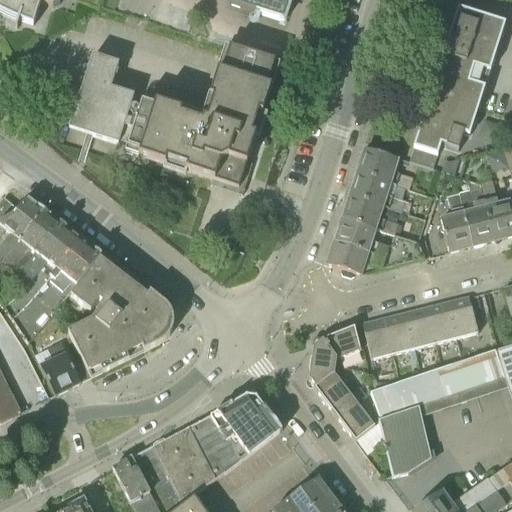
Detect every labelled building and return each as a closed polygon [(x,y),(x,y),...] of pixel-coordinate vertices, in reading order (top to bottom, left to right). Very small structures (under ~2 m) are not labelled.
[(0,0),(0,14),(3,16),(18,23),(33,29),(40,6),(54,10),(57,9),(59,7),(60,4),(59,1),(57,0),(0,0)] [(101,0),(78,0),(78,4),(98,11),(101,0)] [(233,0),(231,8),(282,24),(289,0),(233,0)] [(505,26),(462,13),(454,41),(448,39),(409,164),(432,172),(440,148),(458,154),(463,137),(469,139),(505,26)] [(267,89),(275,65),(230,50),(222,75),(218,74),(209,100),(213,101),(207,122),(202,121),(201,125),(180,118),(181,115),(155,106),(154,110),(133,103),(134,101),(110,93),(118,69),(92,60),(68,136),(117,152),(119,148),(127,150),(140,154),(138,158),(165,167),(166,162),(187,169),(186,173),(234,189),(242,192),(250,166),(246,164),(255,138),(250,136),(257,116),(262,117),(270,90),(267,89)] [(360,165),(357,175),(390,186),(408,192),(412,180),(394,174),(398,163),(364,152),(363,154),(361,157),(359,162),(360,165)] [(441,175),(454,178),(458,162),(450,165),(444,163),(441,175)] [(390,186),(357,175),(356,177),(354,179),(352,185),(353,188),(349,198),(383,209),(401,215),(405,203),(387,198),(390,186)] [(469,193),(480,190),(479,187),(467,183),(469,193)] [(479,187),(480,190),(494,244),(511,239),(511,215),(509,203),(497,206),(491,184),(479,187)] [(458,196),(472,249),(476,251),(481,249),(484,246),(494,244),(480,190),(469,193),(458,196)] [(472,249),(458,196),(446,199),(451,218),(440,221),(448,256),(472,249)] [(383,209),(349,198),(349,200),(346,202),(345,207),(345,211),(342,220),(375,232),(393,238),(397,226),(379,221),(383,209)] [(0,203),(0,221),(11,207),(3,200),(0,203)] [(25,203),(10,220),(0,225),(0,230),(8,236),(0,246),(0,264),(2,266),(44,215),(26,201),(25,203)] [(19,274),(59,226),(44,215),(2,266),(16,278),(19,274)] [(387,262),(390,250),(371,244),(375,232),(342,220),(341,224),(339,225),(337,231),(338,234),(334,244),(387,262)] [(50,279),(79,242),(59,226),(19,274),(32,285),(47,266),(51,269),(46,275),(50,279)] [(419,246),(393,238),(392,243),(402,246),(408,266),(422,262),(419,246)] [(79,242),(50,279),(54,282),(59,275),(63,279),(38,308),(53,319),(70,298),(101,259),(79,242)] [(387,262),(334,244),(331,255),(328,258),(327,262),(327,266),(326,269),(340,273),(339,275),(341,278),(349,281),(353,279),(354,277),(360,278),(364,267),(382,273),(408,266),(402,246),(392,243),(390,250),(387,262)] [(103,257),(101,259),(70,298),(90,314),(99,303),(102,305),(95,314),(96,315),(90,323),(67,334),(81,360),(91,380),(94,379),(160,346),(166,342),(170,337),(173,331),(173,327),(173,322),(172,316),(169,310),(164,305),(103,257)] [(511,289),(503,291),(511,327),(511,289)] [(447,306),(456,342),(477,337),(468,300),(447,306)] [(456,342),(447,306),(426,311),(435,347),(456,342)] [(435,347),(426,311),(404,316),(414,353),(435,347)] [(414,353),(404,316),(383,322),(392,358),(414,353)] [(392,358),(383,322),(362,327),(371,364),(392,358)] [(320,343),(321,344),(336,363),(361,353),(360,352),(354,329),(343,334),(342,332),(331,337),(331,338),(320,343)] [(91,380),(81,360),(69,365),(57,340),(49,332),(39,343),(47,351),(53,363),(40,370),(54,398),(90,380),(91,380)] [(336,363),(321,344),(314,349),(313,349),(311,359),(310,359),(308,372),(310,372),(308,383),(310,383),(314,389),(334,376),(336,363)] [(511,349),(492,356),(491,354),(370,395),(379,421),(377,421),(391,481),(405,476),(430,460),(418,416),(503,388),(511,415),(511,349)] [(334,376),(314,389),(313,390),(320,399),(319,400),(327,410),(328,409),(334,417),(354,403),(334,376)] [(0,426),(20,416),(0,377),(0,426)] [(210,420),(152,450),(181,508),(192,499),(192,500),(281,434),(256,400),(246,399),(210,420)] [(354,403),(334,417),(340,426),(339,426),(347,437),(348,436),(355,445),(374,429),(354,403)] [(175,511),(181,508),(152,450),(112,471),(132,511),(175,511)] [(416,511),(467,511),(507,483),(511,490),(511,466),(469,498),(458,483),(442,495),(441,494),(416,511)] [(274,511),(308,511),(329,497),(316,481),(274,511)] [(511,490),(507,483),(467,511),(498,511),(511,502),(511,490)] [(339,511),(329,497),(308,511),(339,511)] [(192,499),(181,508),(175,511),(201,511),(192,500),(192,499)] [(68,511),(86,511),(82,503),(68,510),(68,511)]
